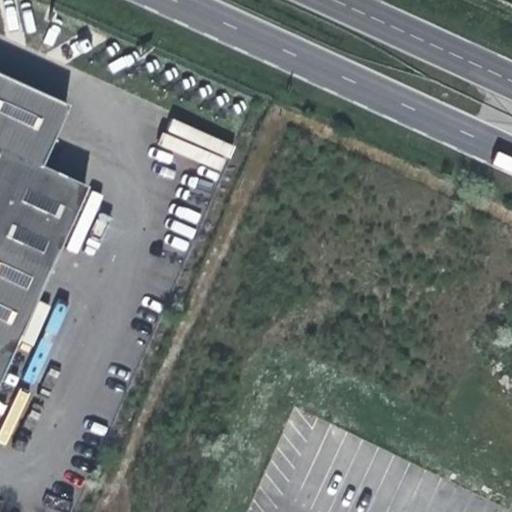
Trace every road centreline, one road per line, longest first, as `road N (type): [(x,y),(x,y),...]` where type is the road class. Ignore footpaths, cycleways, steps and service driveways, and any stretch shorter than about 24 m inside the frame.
road 1 (primary): [(183,0),(511,148)]
road 2 (primary): [(511,80),(335,0)]
